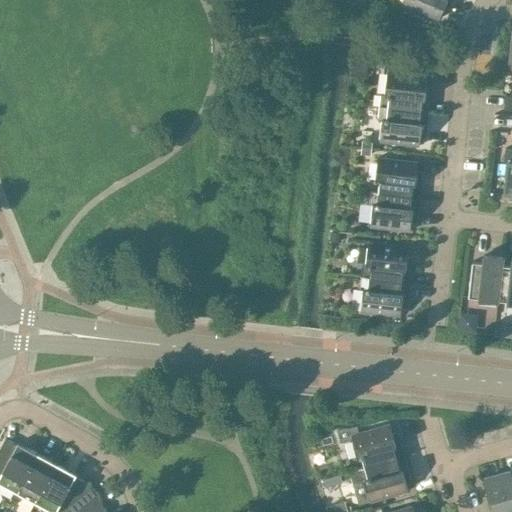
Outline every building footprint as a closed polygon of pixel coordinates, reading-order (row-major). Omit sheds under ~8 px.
[(402,0),(402,3),(439,19),(442,11),(447,13),(453,0),(402,0)] [(379,106),(429,112),(431,87),(426,86),(427,77),(387,73),(385,94),(381,93),(379,106)] [(379,141),(419,146),(420,137),(426,137),(429,112),(379,106),(378,119),(382,120),(379,141)] [(511,195),(511,148),(505,148),(503,161),(508,162),(504,194),(511,195)] [(379,193),(419,197),(422,172),(416,171),(417,162),(377,158),(375,180),(378,180),(378,182),(380,182),(379,192),(370,191),(370,192),(379,193)] [(370,226),(410,231),(411,222),(416,222),(419,197),(379,193),(377,203),(376,202),(376,204),(372,204),(370,226)] [(369,278),(410,282),(413,257),(407,256),(408,247),(368,243),(365,264),(362,266),(360,277),(369,278)] [(498,302),(498,300),(497,300),(501,265),(502,265),(503,257),(483,254),(482,263),(472,262),(468,297),(478,298),(478,300),(498,302)] [(511,303),(511,257),(511,258),(510,266),(502,265),(501,265),(497,300),(498,300),(507,301),(506,303),(511,303)] [(360,311),(400,316),(401,307),(407,307),(410,282),(369,278),(368,288),(366,288),(366,289),(363,289),(360,311)] [(365,467),(404,456),(398,432),(392,433),(390,424),(359,433),(357,426),(349,428),(336,427),(340,443),(352,439),(357,457),(360,456),(361,458),(362,457),(365,467)] [(0,447),(0,483),(17,492),(38,453),(18,443),(17,444),(5,438),(0,447)] [(17,492),(35,502),(57,464),(38,453),(17,492)] [(367,495),(369,502),(408,491),(406,482),(411,480),(404,456),(365,467),(358,469),(350,476),(357,498),(367,495)] [(35,502),(53,511),(74,511),(99,492),(86,485),(87,483),(75,476),(76,474),(57,464),(35,502)] [(511,511),(511,478),(511,479),(509,471),(485,478),(494,511),(511,511)] [(107,511),(106,506),(104,506),(99,492),(74,511),(107,511)]
